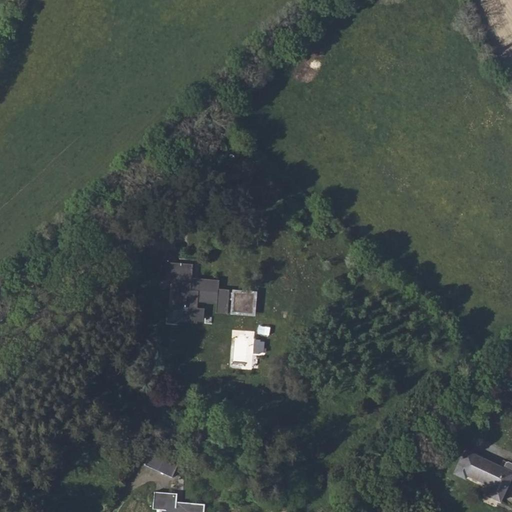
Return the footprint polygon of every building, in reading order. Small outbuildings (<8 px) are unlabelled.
[(194,156),(188,150),(175,160),(183,166),(194,156)] [(186,268),(160,266),(159,280),(169,281),(168,304),(178,305),(177,320),(195,321),(196,312),(191,312),(191,304),(209,305),(208,316),(220,317),(220,305),(226,305),(226,317),(246,319),(247,299),(226,298),(226,300),(221,299),(221,297),(211,297),(211,285),(192,283),(192,286),(185,285),(186,268)] [(254,338),(255,330),(233,329),(230,365),(251,367),(252,351),(264,352),(265,339),(254,338)] [(444,447),(434,437),(427,444),(438,453),(444,447)] [(511,472),(474,455),(464,450),(453,472),(463,476),(465,474),(490,485),(485,495),(497,501),(511,472)] [(151,452),(145,463),(171,476),(177,465),(151,452)] [(177,493),(154,491),(153,507),(160,508),(160,511),(203,511),(204,504),(191,503),(191,505),(176,504),(177,493)]
